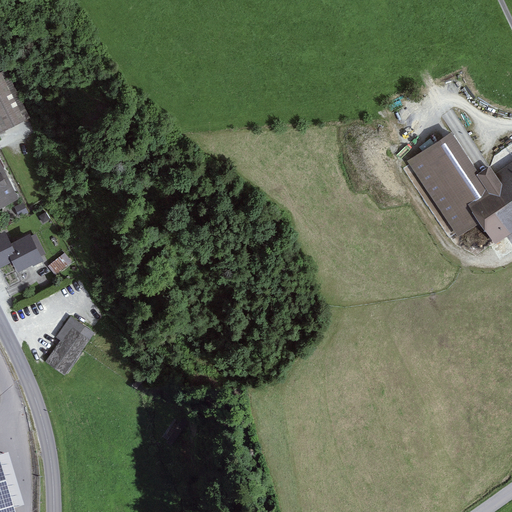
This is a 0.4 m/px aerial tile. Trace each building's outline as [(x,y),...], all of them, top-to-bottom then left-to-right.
[(0,73),(0,130),(1,133),(31,116),(6,70),(0,73)] [(474,224),(488,244),(511,227),(511,161),(488,178),(480,166),(472,172),(445,133),(400,165),(453,239),(474,224)] [(0,207),(22,195),(0,158),(0,207)] [(14,241),(9,231),(0,235),(0,264),(1,267),(16,260),(21,269),(46,257),(33,232),(14,241)] [(58,273),(73,259),(65,250),(49,264),(58,273)] [(96,333),(71,315),(57,336),(62,339),(48,360),(68,373),(96,333)] [(0,442),(0,511),(19,511),(19,509),(28,507),(12,453),(4,455),(0,442)]
